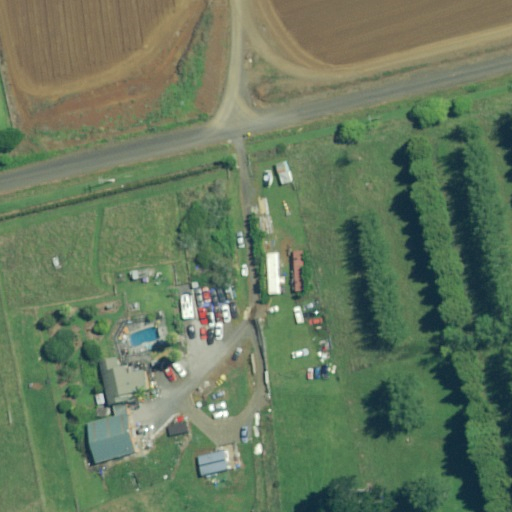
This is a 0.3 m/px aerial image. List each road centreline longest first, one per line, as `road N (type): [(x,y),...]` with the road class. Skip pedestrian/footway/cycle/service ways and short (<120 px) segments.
road 1 (unclassified): [(0,186),(511,71)]
road 2 (track): [(240,132),(241,0)]
